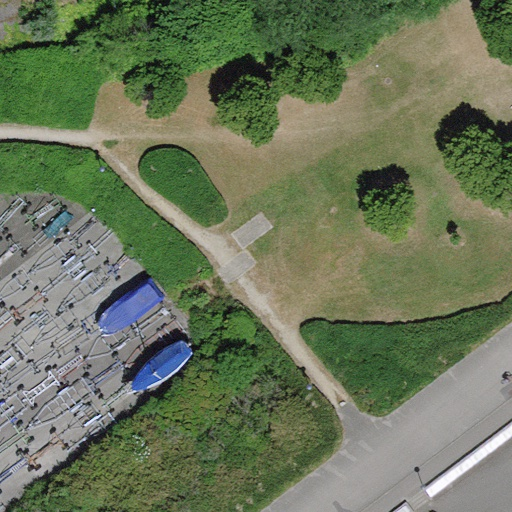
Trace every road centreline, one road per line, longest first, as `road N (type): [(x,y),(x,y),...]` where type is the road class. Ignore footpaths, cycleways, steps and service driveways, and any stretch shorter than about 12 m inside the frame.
road 1 (motorway): [(511,186),(85,511)]
road 2 (motorway): [(256,511),(511,318)]
road 3 (residential): [(332,511),(511,376)]
